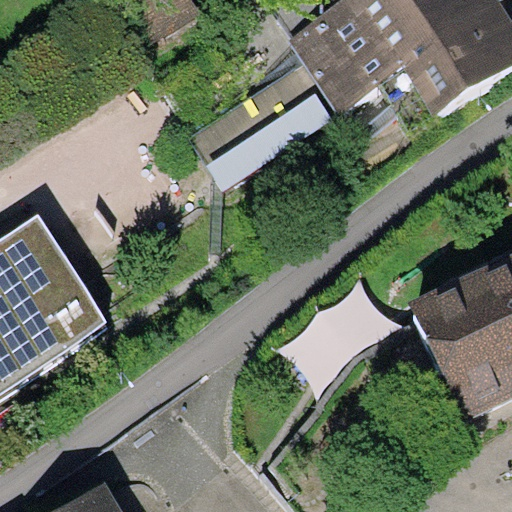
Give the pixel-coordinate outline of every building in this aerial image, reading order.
[(188,0),(149,0),(121,19),(147,58),(202,21),(188,0)] [(325,0),(335,14),(288,45),(340,122),(377,97),(408,143),(511,73),(511,21),(501,5),(508,0),(325,0)] [(210,155),(233,197),(344,136),(321,94),(210,155)] [(0,251),(0,401),(62,360),(109,330),(40,226),(0,251)] [(511,265),(410,316),(463,429),(511,403),(511,265)] [(355,371),(402,320),(365,285),(300,355),(328,381),(345,362),(355,371)] [(104,511),(95,499),(75,511),(104,511)]
